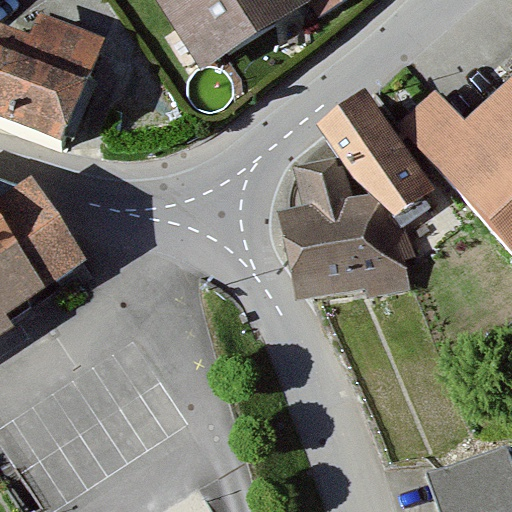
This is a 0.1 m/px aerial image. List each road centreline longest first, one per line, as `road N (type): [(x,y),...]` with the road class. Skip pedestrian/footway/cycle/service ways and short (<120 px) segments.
road 1 (tertiary): [(253,232),(270,146),(453,0)]
road 2 (tertiary): [(360,511),(253,232)]
road 3 (residential): [(0,170),(253,232)]
